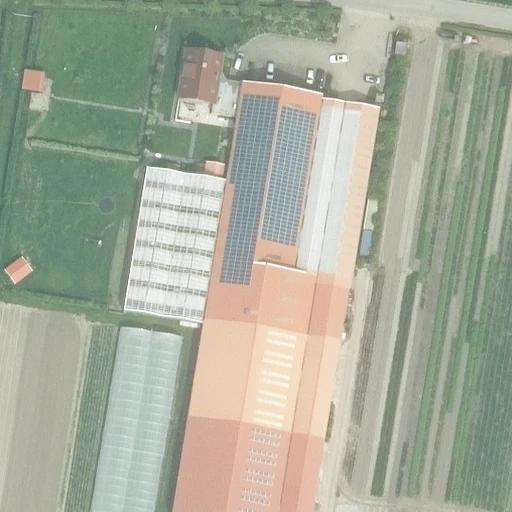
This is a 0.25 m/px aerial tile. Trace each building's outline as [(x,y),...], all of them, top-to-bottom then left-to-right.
[(210,115),(220,117),(225,86),(216,85),(220,58),(185,52),(177,100),(211,105),(210,115)] [(25,73),(22,93),(41,96),(44,76),(25,73)] [(146,170),(123,313),(202,326),(202,330),(187,422),(172,511),(275,511),(288,438),(305,338),(339,343),(348,290),(314,286),(315,279),(291,276),(320,97),(240,84),(239,89),(225,86),(220,117),(234,119),(224,183),(220,182),(202,179),(146,170)] [(204,164),(202,179),(220,182),(223,167),(204,164)] [(17,263),(4,273),(14,285),(26,275),(17,263)]
